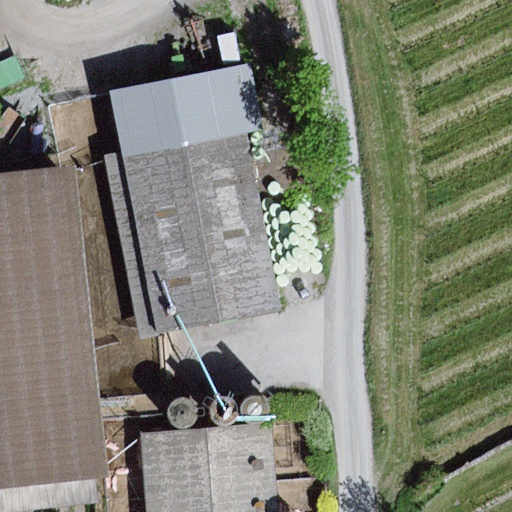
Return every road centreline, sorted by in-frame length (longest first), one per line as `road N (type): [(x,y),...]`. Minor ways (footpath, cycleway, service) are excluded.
road 1 (track): [(352,511),(348,189),(316,0)]
road 2 (track): [(0,7),(33,26),(66,25),(142,0)]
